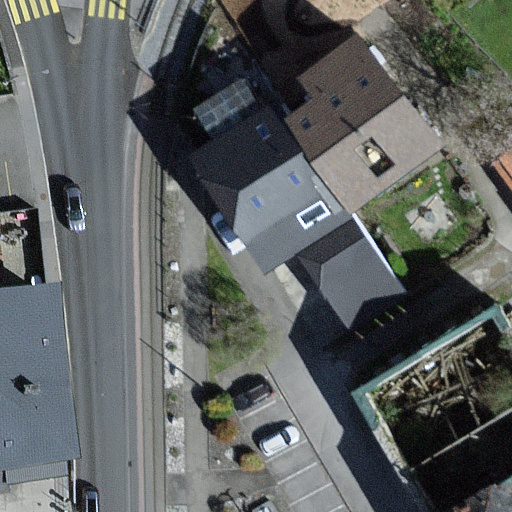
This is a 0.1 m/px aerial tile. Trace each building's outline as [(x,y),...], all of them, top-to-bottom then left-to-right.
[(320,100),(291,119),(354,213),(441,155),(363,36),(303,75),(320,100)] [(300,248),(354,213),(291,119),(277,98),(191,155),(267,270),(300,248)] [(511,173),(511,141),(498,150),(511,173)] [(0,298),(37,294),(28,212),(0,214),(0,298)] [(408,296),(354,213),(300,248),(355,331),(408,296)] [(0,480),(57,475),(37,294),(0,298),(0,480)] [(511,511),(511,321),(502,305),(362,391),(437,511),(511,511)] [(0,511),(60,511),(57,475),(0,480),(0,511)]
